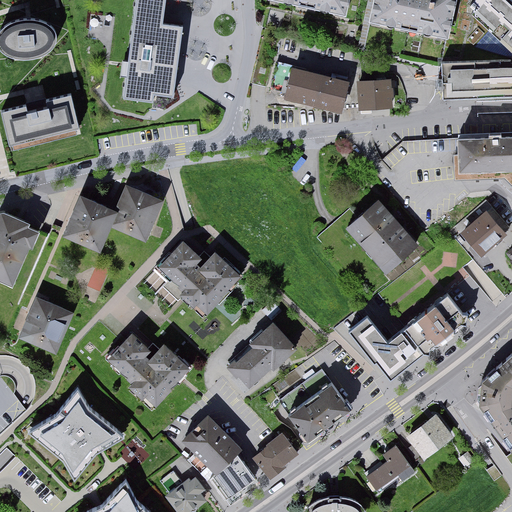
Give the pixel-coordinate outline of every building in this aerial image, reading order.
[(164,22),(166,0),(137,0),(124,95),(154,99),(155,91),(174,94),(183,24),(164,22)] [(348,0),(266,0),(345,17),(348,0)] [(456,0),(371,0),(367,21),(448,39),(456,0)] [(511,1),(510,0),(475,0),(465,10),(511,51),(511,57),(441,60),(442,98),(511,96),(511,1)] [(456,0),(448,39),(441,60),(511,57),(511,51),(465,10),(475,0),(456,0)] [(39,18),(28,18),(15,20),(8,24),(3,27),(0,31),(0,45),(4,50),(8,54),(16,56),(28,56),(39,55),(48,50),(54,45),(56,41),(57,35),(55,29),(50,23),(39,18)] [(349,82),(292,67),(283,100),(340,115),(349,82)] [(394,79),(357,82),(359,110),(396,107),(394,79)] [(38,101),(1,111),(9,144),(79,126),(71,93),(38,101)] [(511,136),(457,138),(458,172),(511,170),(511,136)] [(511,187),(511,170),(458,172),(458,182),(505,180),(511,187)] [(117,213),(110,229),(143,242),(160,202),(126,188),(117,213)] [(117,213),(78,195),(60,236),(99,253),(110,229),(117,213)] [(419,246),(378,199),(346,227),(386,274),(419,246)] [(28,223),(0,211),(0,283),(12,288),(36,231),(26,227),(28,223)] [(507,235),(485,211),(461,234),(483,258),(507,235)] [(203,260),(182,241),(157,268),(206,313),(240,276),(212,251),(203,260)] [(469,324),(447,296),(386,342),(367,318),(348,333),(389,385),(469,324)] [(72,313),(35,297),(18,339),(54,354),(72,313)] [(295,352),(272,324),(249,344),(252,348),(228,369),(248,392),(295,352)] [(150,352),(130,333),(105,359),(154,406),(190,369),(164,345),(149,361),(145,357),(150,352)] [(511,355),(483,381),(479,404),(511,452),(511,355)] [(352,410),(331,382),(286,414),(307,442),(352,410)] [(455,439),(437,414),(407,437),(424,461),(455,439)] [(242,448),(207,415),(179,443),(214,476),(234,457),(242,448)] [(301,455),(283,432),(252,457),(270,479),(301,455)] [(123,453),(133,465),(147,453),(137,441),(123,453)] [(416,473),(397,446),(383,456),(386,460),(365,475),(378,492),(398,477),(403,483),(416,473)] [(476,462),(469,453),(460,459),(467,469),(476,462)] [(255,481),(234,457),(214,476),(209,483),(226,505),(255,481)] [(186,485),(175,471),(160,482),(167,492),(163,495),(175,511),(194,511),(207,503),(200,494),(205,490),(196,478),(186,485)] [(145,511),(140,507),(128,480),(122,483),(102,504),(85,511),(145,511)] [(348,498),(334,497),(325,499),(319,501),(311,504),(307,509),(305,511),(363,511),(364,510),(359,504),(348,498)]
